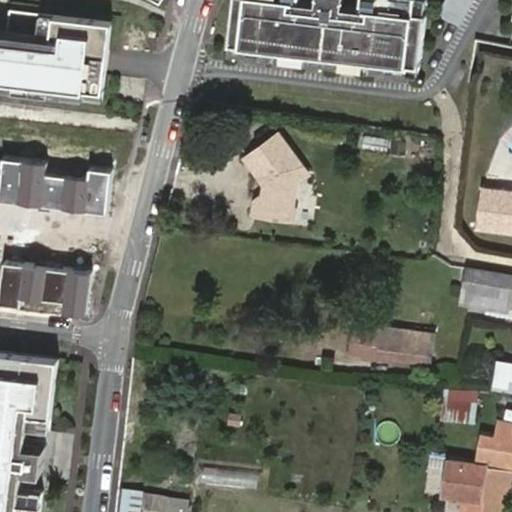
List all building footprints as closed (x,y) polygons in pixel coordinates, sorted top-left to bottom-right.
[(238,0),(233,47),(423,70),(431,0),(365,0),(365,2),(356,1),(348,0),(238,0)] [(460,25),(472,0),(443,0),(437,13),(460,25)] [(0,83),(103,95),(112,16),(10,4),(8,26),(0,25),(0,83)] [(282,123),(249,149),(269,175),(268,186),(260,192),(259,207),(300,212),(302,200),(293,189),(294,178),(313,163),(282,123)] [(389,127),(364,124),(362,137),(388,141),(389,127)] [(3,166),(0,165),(0,198),(111,214),(117,171),(95,168),(94,177),(51,171),(52,161),(5,155),(3,166)] [(511,188),(484,184),(479,226),(511,230),(511,188)] [(5,260),(0,301),(24,304),(25,294),(67,298),(66,307),(87,310),(91,270),(5,260)] [(511,270),(465,263),(462,285),(511,293),(511,270)] [(379,352),(428,360),(433,329),(383,323),(379,352)] [(0,348),(0,511),(40,511),(43,490),(20,487),(22,470),(42,472),(46,444),(26,442),(28,425),(50,428),(59,356),(0,348)] [(445,397),(444,415),(490,420),(493,402),(445,397)] [(461,511),(464,511),(507,511),(511,484),(511,419),(499,418),(496,438),(501,440),(499,460),(450,454),(444,495),(463,498),(461,511)] [(257,484),(258,471),(202,467),(201,479),(257,484)] [(140,511),(142,490),(123,488),(120,511),(140,511)] [(169,506),(170,492),(149,489),(148,504),(169,506)] [(188,511),(191,496),(170,492),(169,506),(169,511),(179,511),(188,511)]
